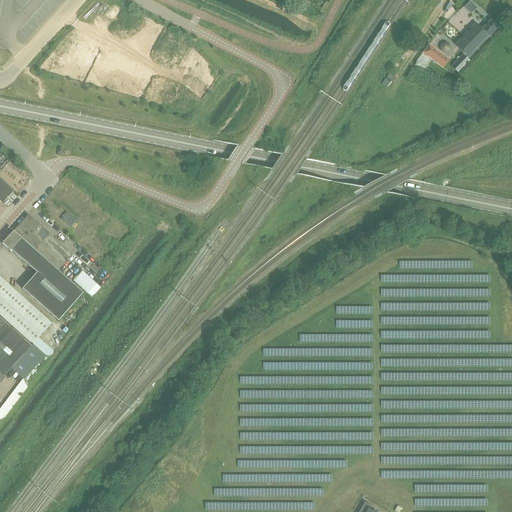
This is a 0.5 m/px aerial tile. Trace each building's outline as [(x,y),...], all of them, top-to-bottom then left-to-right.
[(482,7),(474,16),(486,27),(494,19),(482,7)] [(487,30),(493,36),(503,28),(497,21),(487,30)] [(476,23),(455,44),(469,58),(490,36),(476,23)] [(422,53),(443,69),(450,59),(429,44),(422,53)] [(462,68),(455,61),(451,66),(458,72),(462,68)] [(0,200),(0,201),(2,203),(8,196),(14,190),(0,177),(0,200)] [(84,224),(97,210),(74,187),(60,202),(84,224)] [(58,270),(72,254),(28,215),(14,231),(58,270)] [(122,236),(131,243),(139,233),(122,218),(116,226),(124,233),(122,236)] [(12,251),(36,273),(23,289),(59,321),(83,293),(13,231),(2,244),(11,252),(12,251)] [(0,315),(32,344),(51,323),(0,277),(0,315)] [(0,372),(4,376),(31,346),(0,318),(0,372)] [(372,511),(369,510),(372,506),(365,502),(359,511),(372,511)]
